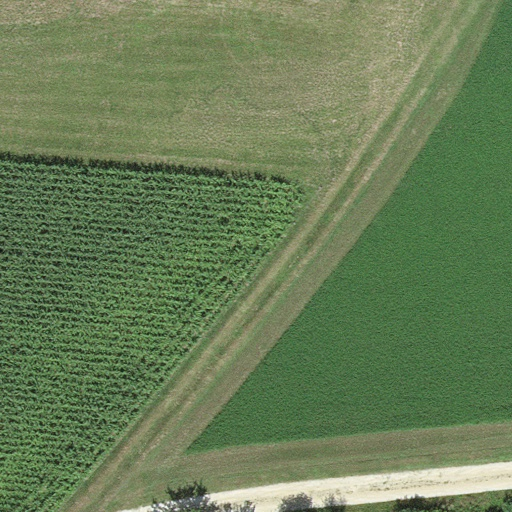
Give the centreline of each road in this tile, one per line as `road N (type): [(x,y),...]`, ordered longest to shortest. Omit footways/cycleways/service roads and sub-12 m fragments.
road 1 (track): [(108,511),(349,167),(442,0)]
road 2 (track): [(259,511),(511,478)]
